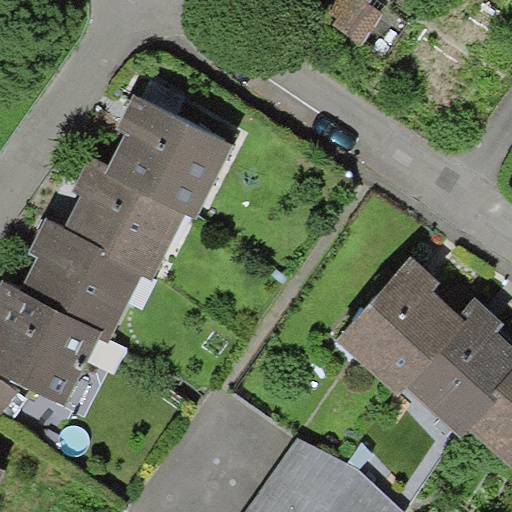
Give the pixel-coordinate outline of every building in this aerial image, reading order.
[(121,124),(101,163),(169,198),(187,208),(224,138),(142,96),(128,88),(111,119),(121,124)] [(73,192),(56,224),(134,264),(146,271),(174,217),(162,211),(169,198),(101,163),(79,152),(61,186),(73,192)] [(29,261),(15,288),(88,325),(99,331),(134,264),(56,224),(41,216),(20,257),(29,261)] [(403,248),(333,329),(393,380),(399,374),(455,309),(429,285),(436,277),(403,248)] [(0,365),(52,393),(88,325),(15,288),(0,279),(0,365)] [(470,292),(455,309),(399,374),(456,423),(462,416),(511,358),(511,342),(491,324),(498,316),(470,292)] [(511,358),(462,416),(511,459),(511,358)] [(0,377),(0,407),(14,387),(0,377)] [(398,511),(297,439),(244,511),(398,511)]
